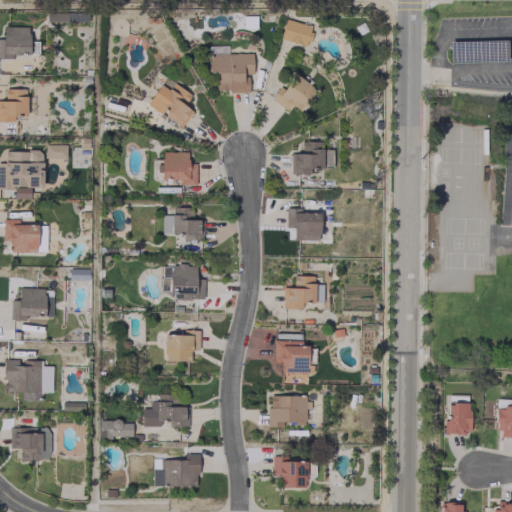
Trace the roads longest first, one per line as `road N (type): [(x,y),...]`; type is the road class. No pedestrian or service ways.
road 1 (secondary): [(407,0),(401,511)]
road 2 (residential): [(239,511),(231,410),(251,281),(246,154)]
